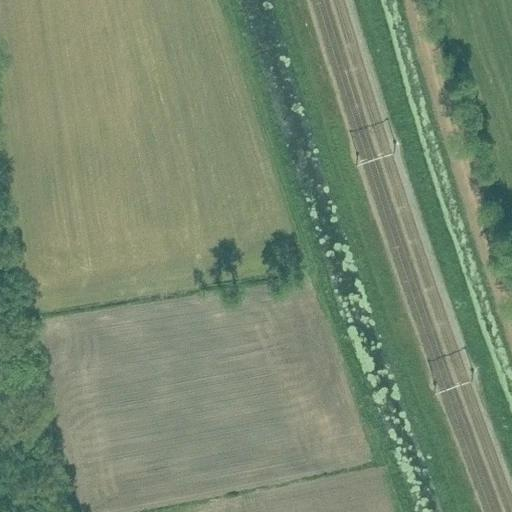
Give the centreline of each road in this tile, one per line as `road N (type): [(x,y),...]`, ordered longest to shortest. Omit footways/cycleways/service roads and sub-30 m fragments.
road 1 (track): [(511,302),(414,0)]
road 2 (track): [(26,511),(0,352)]
